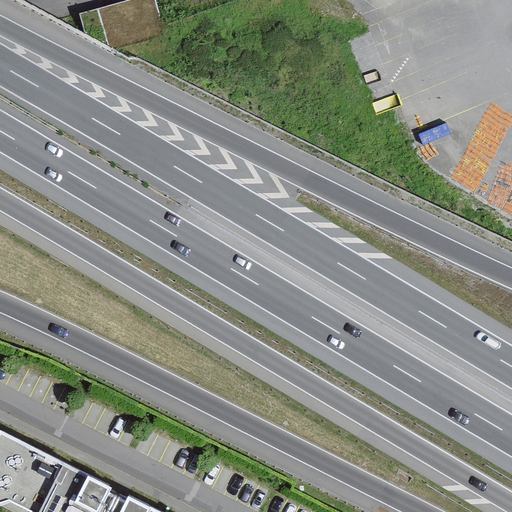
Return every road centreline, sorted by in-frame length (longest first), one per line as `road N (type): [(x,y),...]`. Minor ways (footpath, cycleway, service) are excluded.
road 1 (motorway): [(0,199),(511,504)]
road 2 (motorway): [(0,132),(511,436)]
road 3 (motorway): [(511,367),(0,66)]
road 4 (motorway): [(511,278),(0,24)]
road 5 (motorway): [(0,303),(421,511)]
